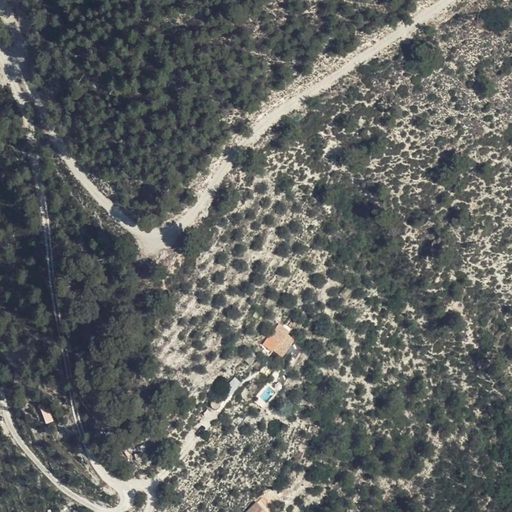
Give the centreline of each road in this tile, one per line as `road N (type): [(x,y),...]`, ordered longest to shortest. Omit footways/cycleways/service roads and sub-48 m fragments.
road 1 (track): [(5,0),(40,113),(77,171),(138,236),(166,237),(186,228),(245,142),(281,111),(448,0)]
road 2 (track): [(0,54),(26,113),(78,425),(93,459),(126,489)]
road 3 (track): [(103,511),(78,500),(14,434),(0,392)]
